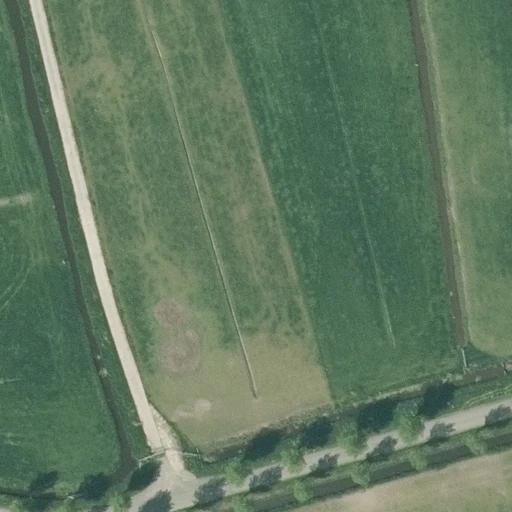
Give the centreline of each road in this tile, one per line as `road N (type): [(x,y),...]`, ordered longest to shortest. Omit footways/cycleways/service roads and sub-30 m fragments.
road 1 (track): [(173,501),(83,218),(33,0)]
road 2 (unclassified): [(134,511),(511,409)]
